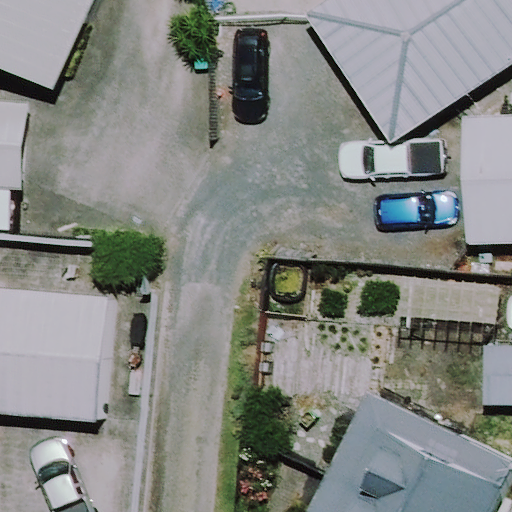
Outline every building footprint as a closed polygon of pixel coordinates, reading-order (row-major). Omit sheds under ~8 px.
[(112,0),(0,0),(0,62),(72,93),(112,0)] [(199,0),(144,0),(135,45),(188,57),(199,0)] [(511,0),(350,0),(321,19),(404,150),(511,81),(511,0)] [(46,110),(0,104),(0,191),(37,196),(46,110)] [(511,246),(511,122),(480,123),(481,247),(511,246)] [(125,309),(0,297),(0,414),(115,425),(125,309)] [(511,511),(511,460),(379,399),(326,511),(511,511)]
